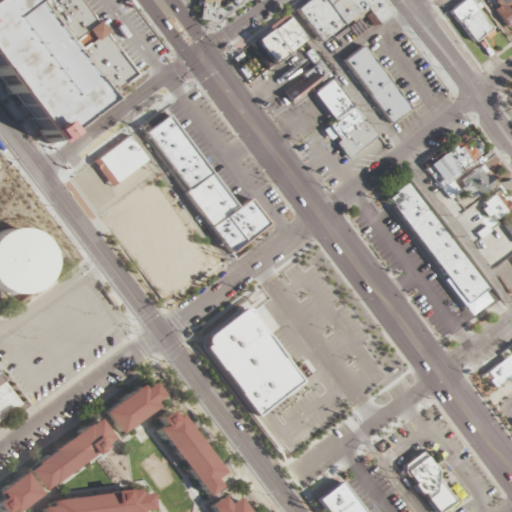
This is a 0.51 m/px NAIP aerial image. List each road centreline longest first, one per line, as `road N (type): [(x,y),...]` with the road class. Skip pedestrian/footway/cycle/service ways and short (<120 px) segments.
road 1 (tertiary): [(278,490),(40,173)]
road 2 (primary): [(321,216),(511,471)]
road 3 (primary): [(157,0),(321,216)]
road 4 (residential): [(300,476),(511,318)]
road 5 (residential): [(321,216),(511,69)]
road 6 (residential): [(161,334),(0,456)]
road 7 (residential): [(161,334),(321,216)]
road 8 (tertiary): [(409,13),(511,147)]
road 9 (residential): [(201,56),(83,141)]
